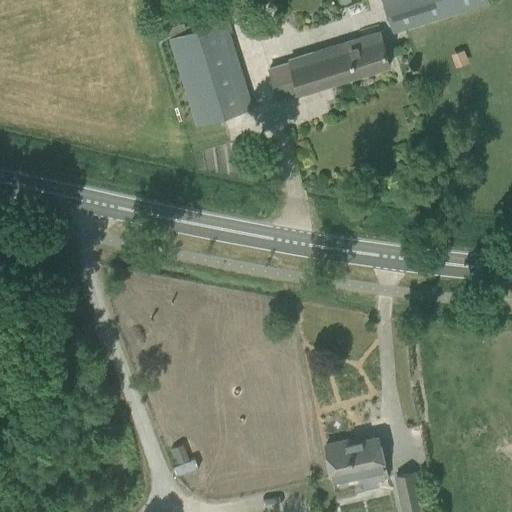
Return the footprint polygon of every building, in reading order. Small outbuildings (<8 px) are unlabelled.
[(382,0),(393,33),(496,1),(495,0),(382,0)] [(167,28),(198,125),(252,108),(227,25),(229,25),(225,10),(167,28)] [(269,69),(278,100),(391,65),(381,32),(289,60),(290,62),(269,69)] [(465,49),(451,54),(455,67),(469,63),(465,49)] [(349,440),(325,445),(336,489),(355,485),(353,476),(386,469),(379,437),(350,443),(349,440)] [(396,476),(403,511),(422,511),(414,473),(396,476)]
